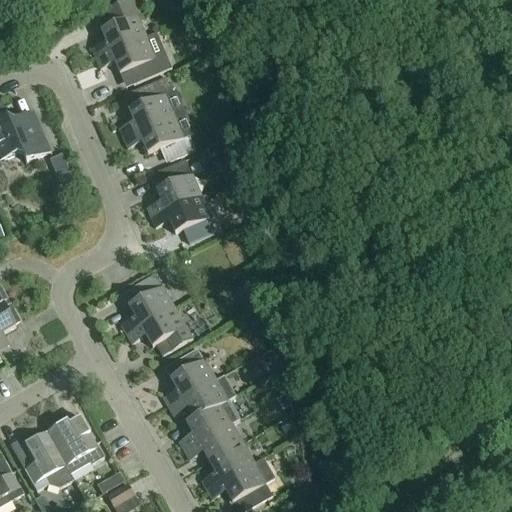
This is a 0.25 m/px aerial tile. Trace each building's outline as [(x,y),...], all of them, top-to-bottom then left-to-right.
[(146,40),(131,5),(104,16),(110,30),(101,34),(106,46),(92,52),(96,62),(146,40)] [(96,62),(100,72),(115,66),(120,78),(127,75),(133,88),(172,72),(156,36),(146,40),(96,62)] [(173,119),(165,98),(172,95),(166,81),(133,95),(139,109),(129,113),(134,125),(119,132),(123,142),(183,116),(183,115),(173,119)] [(148,157),(164,151),(170,165),(196,154),(189,139),(193,138),(183,116),(123,142),(128,152),(142,145),(148,157)] [(26,166),(50,156),(36,122),(24,127),(21,120),(14,123),(7,119),(0,122),(0,160),(4,162),(17,157),(24,160),(26,166)] [(67,163),(56,167),(61,179),(72,174),(67,163)] [(202,200),(192,178),(191,178),(185,163),(155,176),(162,191),(156,193),(161,205),(147,211),(151,221),(202,200)] [(211,221),(202,200),(151,221),(155,231),(170,225),(175,237),(211,221)] [(127,338),(174,311),(163,290),(162,291),(154,278),(131,291),(138,304),(129,310),(135,321),(121,329),(127,338)] [(248,299),(254,311),(267,304),(261,292),(248,299)] [(0,338),(16,330),(15,328),(20,325),(10,309),(5,312),(3,308),(0,310),(0,338)] [(152,351),(156,349),(162,360),(193,342),(186,331),(174,311),(127,338),(132,348),(146,340),(152,351)] [(255,335),(269,327),(261,313),(248,320),(255,335)] [(278,349),(270,354),(274,361),(282,357),(278,349)] [(204,363),(203,364),(197,353),(168,370),(174,381),(171,383),(177,394),(163,402),(169,411),(223,380),(223,379),(216,383),(204,363)] [(279,377),(270,382),(277,393),(286,388),(279,377)] [(188,413),(193,422),(194,423),(221,408),(221,409),(228,405),(235,400),(223,380),(169,411),(174,421),(188,413)] [(276,402),(283,413),(292,408),(286,397),(276,402)] [(184,455),(232,427),(231,426),(238,422),(228,405),(221,409),(221,408),(194,423),(193,422),(186,426),(193,437),(179,445),(184,455)] [(70,478),(90,466),(92,468),(104,461),(89,434),(77,440),(67,423),(46,436),(70,478)] [(243,447),(232,427),(184,455),(190,464),(204,456),(210,467),(243,447)] [(34,464),(22,470),(37,495),(49,488),(59,492),(73,484),(69,478),(70,478),(46,436),(25,448),(34,464)] [(255,467),(243,447),(210,467),(216,477),(202,485),(207,494),(255,467)] [(275,483),(263,462),(255,467),(207,494),(212,504),(226,496),(233,507),(238,504),(242,511),(251,511),(272,500),(265,488),(267,487),(275,483)] [(0,511),(24,498),(9,473),(0,478),(0,511)] [(120,476),(98,489),(103,498),(125,485),(120,476)] [(114,511),(134,499),(127,488),(108,500),(114,511)]
